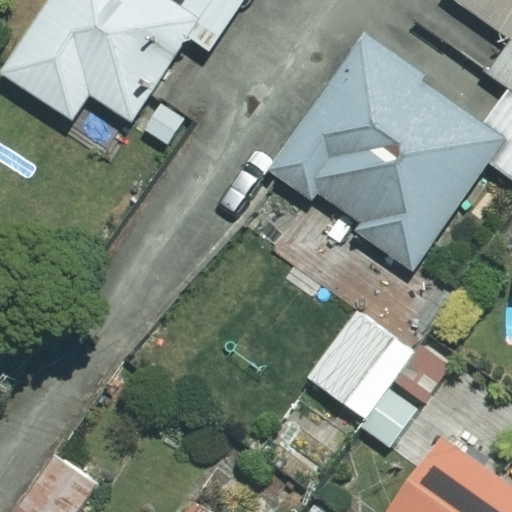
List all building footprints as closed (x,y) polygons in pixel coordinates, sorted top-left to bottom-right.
[(226,53),(260,0),(68,0),(17,78),(89,126),(107,99),(146,125),(203,38),(226,53)] [(511,83),(511,0),(464,0),(511,33),(511,61),(502,77),(511,83)] [(511,107),(497,128),(380,44),(287,174),(328,204),(310,229),(353,260),(371,234),(427,274),(505,165),(511,169),(511,107)] [(376,423),(420,371),(403,356),(411,347),(375,316),(323,379),(376,423)] [(511,511),(511,477),(461,442),(413,511),(511,511)] [(95,511),(113,487),(68,457),(30,511),(95,511)]
